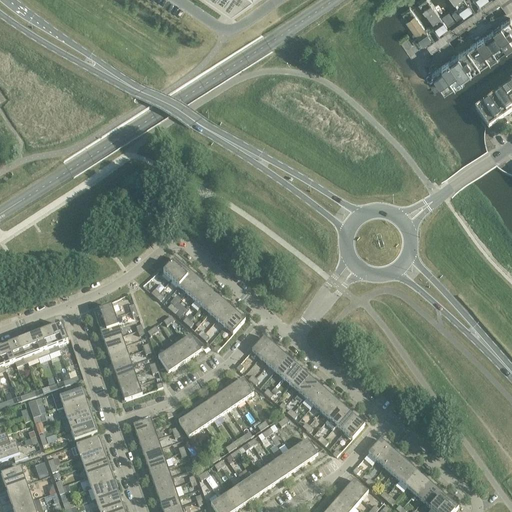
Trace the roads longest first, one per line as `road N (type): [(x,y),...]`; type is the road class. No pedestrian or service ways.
road 1 (residential): [(111,424),(198,385),(268,319)]
road 2 (secondary): [(364,212),(228,143)]
road 3 (secondary): [(228,143),(319,210),(344,239)]
road 4 (residential): [(280,511),(344,467),(386,422)]
road 5 (secondary): [(228,143),(108,73)]
road 6 (residential): [(476,511),(473,500),(386,422)]
road 7 (residential): [(386,422),(291,339)]
road 8 (residential): [(111,424),(70,306)]
road 9 (residential): [(70,306),(176,241)]
road 10 (secondary): [(0,13),(108,73)]
road 11 (secondary): [(108,73),(10,0)]
road 12 (residential): [(268,319),(176,241)]
